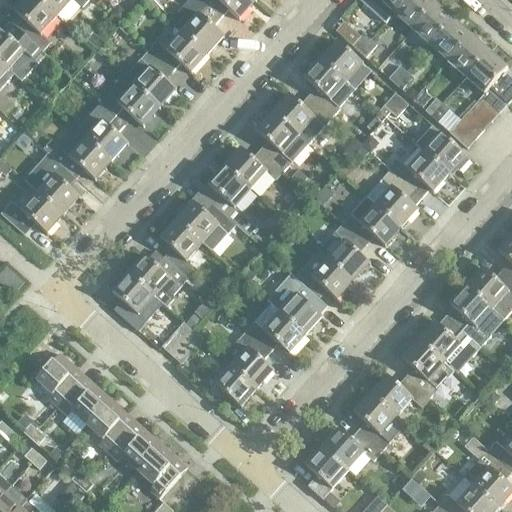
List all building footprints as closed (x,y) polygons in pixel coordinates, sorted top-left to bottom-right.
[(58,19),(36,0),(28,0),(15,14),(27,24),(19,33),(43,54),(51,45),(42,37),(58,19)] [(36,0),(58,19),(74,2),(83,10),(91,1),(90,0),(36,0)] [(221,21),(198,0),(197,0),(189,9),(198,17),(182,34),(209,58),(225,40),(214,29),(221,21)] [(198,0),(221,21),(229,12),(240,23),(257,4),(251,0),(198,0)] [(394,16),(408,0),(359,0),(386,25),(394,16)] [(436,6),(429,0),(408,0),(394,16),(413,32),(436,6)] [(454,22),(436,6),(413,32),(431,48),(454,22)] [(472,38),(454,22),(431,48),(449,64),(472,38)] [(43,54),(19,33),(12,41),(0,31),(0,63),(10,73),(22,84),(46,57),(43,54)] [(158,44),(149,53),(173,74),(181,66),(192,76),(209,58),(182,34),(167,52),(158,44)] [(353,49),(359,55),(371,42),(364,36),(353,49)] [(490,54),(472,38),(449,64),(467,81),(490,54)] [(359,55),(366,61),(377,48),(371,42),(359,55)] [(364,67),(338,44),(321,63),(348,86),(364,67)] [(166,83),(173,74),(149,53),(125,80),(134,88),(161,111),(177,93),(166,83)] [(509,71),(490,54),(467,81),(485,97),(491,91),(506,74),(509,71)] [(10,73),(0,63),(0,112),(5,117),(14,106),(4,97),(3,99),(0,95),(0,94),(14,78),(9,74),(10,73)] [(348,86),(321,63),(305,81),(316,91),(309,100),(332,121),(341,111),(332,103),(348,86)] [(396,87),(407,75),(400,69),(389,81),(396,87)] [(511,103),(511,79),(506,74),(491,91),(508,107),(509,108),(511,103)] [(396,87),(402,94),(414,81),(407,75),(396,87)] [(110,98),(101,107),(125,128),(133,120),(144,130),(161,111),(134,88),(119,106),(110,98)] [(485,97),(482,101),(500,116),(508,107),(491,91),(485,97)] [(396,96),(379,114),(386,120),(391,115),(402,102),(396,96)] [(332,121),(309,100),(301,108),(290,97),(273,116),(309,147),(332,121)] [(432,120),(443,107),(437,101),(425,114),(432,120)] [(482,101),(474,109),(492,125),(500,116),(482,101)] [(409,108),(402,102),(391,115),(398,121),(409,108)] [(118,136),(125,128),(101,107),(77,133),(86,141),(113,165),(129,147),(118,136)] [(432,120),(439,126),(450,113),(443,107),(432,120)] [(474,109),(466,118),(484,134),(492,125),(474,109)] [(309,147),(273,116),(257,134),(268,144),(260,153),(284,175),(309,147)] [(466,118),(458,127),(476,143),(484,134),(466,118)] [(468,152),(476,143),(458,127),(450,136),(468,152)] [(77,134),(62,151),(52,143),(44,152),(77,182),(85,173),(96,183),(113,165),(86,141),(86,142),(77,134)] [(467,159),(441,136),(424,154),(451,178),(467,159)] [(371,157),(381,147),(370,137),(361,148),(364,151),(358,158),(368,166),(374,160),(371,157)] [(242,151),(224,171),(250,195),(268,175),(277,183),(284,175),(260,153),(253,161),(242,151)] [(77,182),(44,152),(43,152),(50,158),(42,166),(54,177),(38,195),(65,219),(81,200),(70,190),(77,182)] [(434,196),(451,178),(424,154),(408,172),(396,161),(388,170),(391,173),(415,195),(423,186),(434,196)] [(0,179),(3,177),(6,180),(12,173),(0,161),(0,179)] [(250,195),(224,171),(209,188),(220,198),(211,208),(235,229),(236,228),(249,240),(258,230),(236,210),(250,195)] [(415,195),(391,173),(383,182),(392,190),(376,208),(402,231),(419,213),(407,203),(415,195)] [(38,195),(22,214),(12,205),(1,218),(25,239),(34,229),(46,240),(65,219),(38,195)] [(402,231),(376,208),(367,199),(342,227),(366,249),(373,241),(385,251),(402,231)] [(205,215),(194,204),(176,224),(201,247),(203,246),(212,255),(235,229),(211,208),(205,215)] [(201,247),(176,224),(159,243),(171,253),(163,261),(187,283),(195,274),(185,266),(201,247)] [(366,249),(342,227),(334,237),(343,245),(327,262),(353,286),(369,268),(358,258),(366,249)] [(511,237),(497,255),(509,266),(501,274),(511,283),(511,237)] [(187,283),(163,261),(155,270),(144,260),(128,278),(154,301),(166,312),(174,302),(174,297),(187,283)] [(301,273),(295,280),(286,272),(285,273),(317,302),(325,294),(336,304),(353,286),(327,262),(310,281),(301,273)] [(317,302),(285,273),(280,279),(288,287),(285,290),(286,290),(270,308),(305,339),(320,321),(309,311),(317,302)] [(511,283),(501,274),(493,283),(481,273),(466,290),(502,323),(511,311),(511,283)] [(154,301),(128,278),(111,297),(137,320),(154,301)] [(502,323),(466,290),(449,308),(461,319),(454,327),(480,351),(488,341),(487,341),(502,323)] [(305,339),(270,308),(254,326),(253,326),(246,335),(270,356),(277,347),(288,357),(305,339)] [(454,327),(445,320),(437,329),(433,326),(417,343),(457,378),(480,351),(454,327)] [(182,327),(161,350),(171,359),(192,336),(182,327)] [(270,356),(246,335),(238,344),(247,352),(238,362),(228,353),(222,360),(232,368),(231,370),(257,393),(273,375),(262,365),(270,356)] [(192,336),(171,359),(180,368),(202,344),(192,336)] [(453,375),(417,343),(401,362),(413,373),(405,381),(429,402),(430,401),(442,412),(448,405),(435,393),(447,379),(448,381),(453,375)] [(49,402),(59,410),(86,380),(60,356),(37,382),(54,397),(49,402)] [(240,411),(257,393),(231,370),(215,388),(240,411)] [(111,402),(86,380),(59,410),(68,419),(72,414),(88,428),(111,402)] [(385,380),(370,397),(396,421),(412,404),(421,412),(429,402),(405,381),(397,391),(385,380)] [(396,421),(370,397),(354,415),(365,426),(358,435),(381,456),(389,447),(380,439),(396,421)] [(137,425),(111,402),(88,428),(104,442),(100,447),(109,456),(137,425)] [(9,430),(2,424),(0,425),(0,436),(2,438),(9,430)] [(162,448),(137,425),(109,456),(118,464),(123,459),(139,473),(162,448)] [(31,426),(24,435),(31,441),(38,433),(31,426)] [(9,430),(2,438),(9,445),(17,437),(9,430)] [(38,433),(31,441),(38,448),(46,440),(38,433)] [(338,433),(322,451),(348,475),(364,457),(373,465),(381,456),(358,435),(349,444),(338,433)] [(511,444),(504,454),(495,446),(491,442),(484,449),(473,440),(473,441),(511,475),(511,444)] [(511,475),(473,441),(465,450),(480,463),(464,481),(498,511),(500,511),(511,498),(511,492),(503,485),(511,475)] [(188,471),(162,448),(139,473),(154,488),(150,492),(160,501),(188,471)] [(39,457),(32,451),(25,459),(32,465),(39,457)] [(348,475),(322,451),(305,470),(332,494),(348,475)] [(39,457),(32,465),(40,472),(47,464),(39,457)] [(73,483),(79,489),(87,480),(79,474),(72,482),(73,483)] [(0,501),(11,489),(0,478),(0,501)] [(87,480),(79,489),(87,495),(94,487),(87,480)] [(425,506),(433,496),(413,480),(405,490),(425,506)] [(498,511),(464,481),(440,508),(444,511),(498,511)] [(73,483),(65,491),(73,498),(80,489),(79,489),(73,483)] [(0,511),(17,511),(26,502),(11,489),(0,501),(0,511)] [(383,511),(387,508),(377,499),(365,511),(383,511)] [(37,511),(26,502),(17,511),(37,511)]
